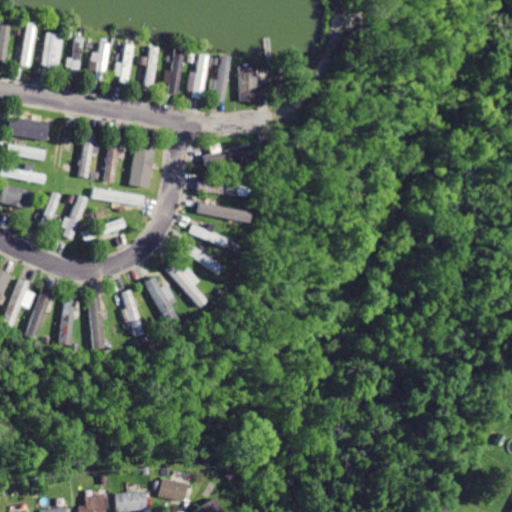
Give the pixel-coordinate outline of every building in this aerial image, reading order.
[(25,22),(19,62),(30,64),(36,23),(25,22)] [(8,24),(0,23),(0,61),(6,61),(8,24)] [(46,32),(40,65),(57,68),(62,35),(46,32)] [(73,36),(67,72),(78,74),(83,38),(73,36)] [(97,42),(92,79),(103,80),(109,44),(97,42)] [(123,43),(116,82),(127,83),(133,45),(123,43)] [(149,45),(142,85),(151,86),(158,47),(149,45)] [(172,49),(164,91),(175,93),(183,51),(172,49)] [(94,76),(96,52),(90,52),(88,76),(94,76)] [(196,53),(189,96),(201,98),(207,55),(196,53)] [(219,56),(212,98),(223,100),(230,58),(219,56)] [(234,67),(236,102),(255,101),(253,65),(234,67)] [(9,119),(7,130),(44,136),(46,126),(9,119)] [(56,128),(49,172),(60,173),(66,130),(56,128)] [(82,131),(76,175),(87,177),(94,133),(82,131)] [(108,137),(101,181),(111,183),(118,139),(108,137)] [(148,186),(152,141),(134,139),(129,185),(148,186)] [(7,142),(5,154),(41,160),(43,148),(7,142)] [(203,154),(206,165),(249,154),(247,143),(203,154)] [(0,166),(0,176),(41,184),(43,173),(0,166)] [(196,180),(195,192),(245,199),(246,188),(218,185),(219,179),(204,177),(203,181),(196,180)] [(3,183),(0,195),(0,203),(26,210),(32,191),(3,183)] [(92,188),(90,200),(139,207),(141,195),(92,188)] [(58,193),(49,190),(39,223),(48,226),(58,193)] [(77,195),(60,236),(68,239),(85,199),(77,195)] [(78,233),(81,242),(122,228),(119,219),(78,233)] [(190,223),(185,233),(220,249),(224,239),(190,223)] [(182,240),(176,249),(215,276),(221,267),(182,240)] [(172,262),(163,269),(196,308),(204,301),(172,262)] [(151,277),(141,283),(164,327),(176,321),(167,304),(171,302),(162,284),(156,287),(151,277)] [(17,280),(0,317),(0,320),(9,325),(27,284),(17,280)] [(39,287),(21,333),(32,337),(50,292),(39,287)] [(118,292),(129,336),(140,334),(129,289),(118,292)] [(62,296),(53,341),(66,343),(74,298),(62,296)] [(85,299),(88,349),(100,348),(97,298),(85,299)] [(156,477),(153,495),(179,501),(182,482),(156,477)] [(110,493),(112,511),(142,507),(140,489),(110,493)] [(74,506),(74,511),(101,511),(99,493),(80,496),(82,506),(74,506)] [(217,511),(209,499),(194,509),(196,511),(217,511)]
